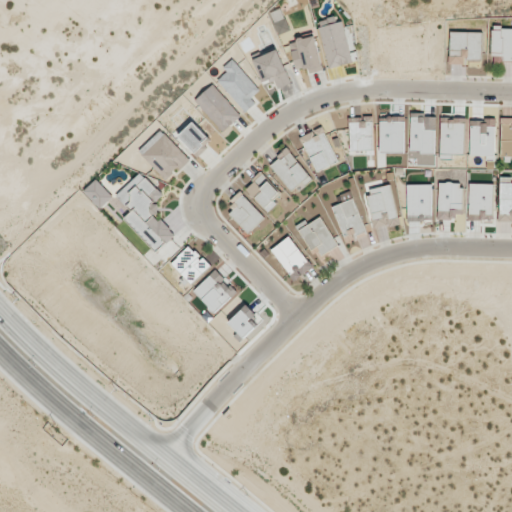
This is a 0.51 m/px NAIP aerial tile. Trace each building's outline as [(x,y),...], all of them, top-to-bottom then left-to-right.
[(352,62),(342,21),(318,27),(329,68),(352,62)] [(511,60),(511,27),(492,27),(491,57),(502,57),(502,60),(511,60)] [(449,64),(466,64),(466,59),(481,59),(482,32),(450,31),(449,64)] [(296,69),(306,67),(307,73),(322,69),(315,35),(290,41),(296,69)] [(278,88),(291,83),(277,49),(253,59),(262,82),(274,78),(278,88)] [(260,90),(231,59),(222,67),(226,71),(216,81),(246,111),(255,102),(251,99),(260,90)] [(223,132),(241,116),(212,84),(194,100),(223,132)] [(372,117),(349,117),(350,151),(373,150),(372,117)] [(511,117),(501,118),(500,156),(511,155),(511,117)] [(210,140),(193,122),(178,136),(195,154),(210,140)] [(314,171),(337,163),(324,127),(302,135),(314,171)] [(167,181),(189,159),(161,129),(138,151),(167,181)] [(310,176),(287,149),(269,164),(292,191),(310,176)] [(116,194),(131,212),(126,217),(155,252),(175,236),(156,214),(162,210),(155,202),(162,196),(142,172),(116,194)] [(246,187),(268,211),(277,203),(272,199),(280,192),(261,173),(246,187)] [(511,182),(511,183),(511,177),(500,177),(499,221),(511,221),(511,214),(511,213),(511,182)] [(101,208),(113,196),(96,179),(84,191),(101,208)] [(439,182),(438,217),(461,217),(462,183),(439,182)] [(432,221),(431,184),(407,185),(408,221),(432,221)] [(493,219),(493,184),(469,184),(469,219),(493,219)] [(387,224),(385,219),(398,216),(390,185),(365,192),(375,228),(387,224)] [(229,213),(247,233),(264,218),(240,191),(229,201),(235,208),(229,213)] [(364,231),(355,199),(333,205),(342,237),(364,231)] [(316,257),(337,243),(320,216),(308,225),(305,221),(296,226),(316,257)] [(311,266),(289,236),(271,249),(293,279),(311,266)] [(210,266),(190,245),(172,263),(192,284),(210,266)] [(194,291),(215,313),(237,292),(216,270),(194,291)] [(255,326),(249,320),(255,313),(247,304),(228,322),(243,337),(255,326)]
